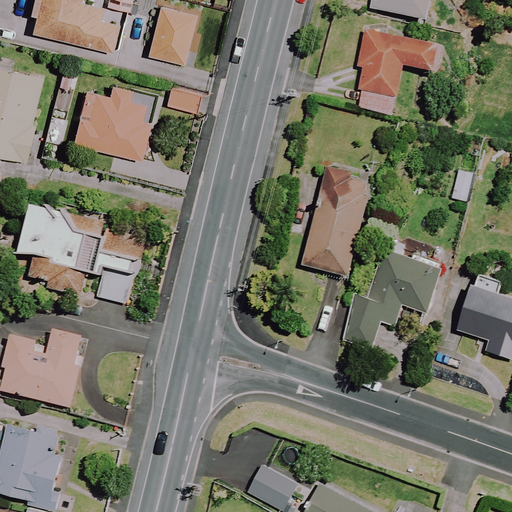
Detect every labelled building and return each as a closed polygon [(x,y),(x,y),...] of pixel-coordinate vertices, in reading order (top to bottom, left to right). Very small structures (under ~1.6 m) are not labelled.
[(40,0),(32,34),(111,54),(118,26),(104,22),(108,6),(85,0),(40,0)] [(111,0),(109,10),(128,15),(132,0),(111,0)] [(375,0),(374,12),(429,21),(432,0),(375,0)] [(445,48),(365,30),(357,65),(365,67),(355,108),(394,117),(406,67),(439,74),(445,48)] [(0,164),(2,156),(25,162),(34,126),(30,125),(42,79),(0,68),(0,164)] [(132,92),(113,87),(110,97),(91,92),(88,109),(80,107),(71,144),(141,161),(153,107),(130,102),(132,92)] [(199,98),(169,90),(165,106),(195,114),(199,98)] [(362,181),(322,171),(298,266),(349,279),(370,197),(359,194),(362,181)] [(474,174),(459,171),(453,199),(469,202),(474,174)] [(110,223),(33,204),(21,254),(37,258),(32,277),(51,282),(49,289),(83,298),(89,274),(103,278),(98,299),(130,308),(147,241),(108,231),(110,223)] [(442,271),(386,253),(369,305),(358,301),(344,343),(373,353),(382,324),(397,329),(404,308),(427,316),(442,271)] [(511,361),(511,291),(510,290),(507,299),(500,296),(504,283),(478,275),(459,332),(490,342),(486,353),(511,361)] [(82,338),(43,328),(39,343),(12,336),(2,373),(6,374),(2,391),(71,408),(81,367),(75,366),(82,338)] [(59,439),(9,426),(0,460),(0,493),(50,507),(62,464),(52,462),(59,439)] [(284,511),(297,486),(262,468),(248,495),(282,511),(284,511)] [(368,511),(320,487),(307,511),(368,511)]
